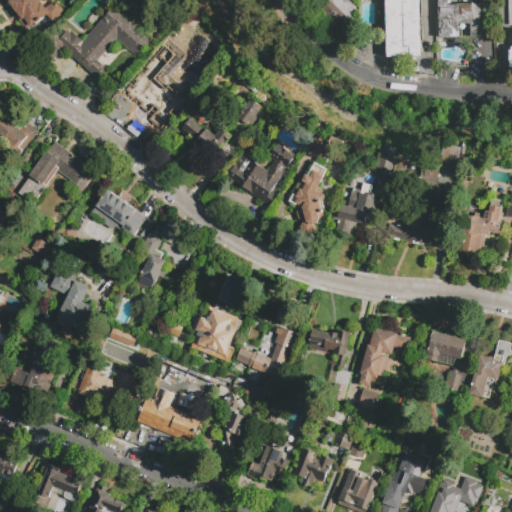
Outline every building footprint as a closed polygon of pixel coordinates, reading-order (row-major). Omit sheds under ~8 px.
[(40,0),(46,9),(54,1),(63,10),(52,21),(45,14),(24,29),(18,20),(21,19),(18,15),(9,2),(11,0),(40,0)] [(355,22),(345,34),(337,26),(336,29),(322,14),(323,13),(317,7),(324,0),(348,0),(356,5),(356,14),(355,22)] [(386,57),(386,0),(422,0),(422,57),(386,57)] [(480,3),(480,36),(436,37),(436,4),(480,3)] [(38,51),(54,33),(57,36),(63,31),(64,32),(66,30),(69,33),(71,31),(83,42),(112,8),(148,41),(135,56),(117,39),(98,60),(106,67),(95,79),(62,49),(51,62),(38,51)] [(175,51),(170,52),(165,48),(163,43),(166,38),(171,35),(176,37),(180,41),(179,47),(175,51)] [(158,55),(169,64),(161,72),(184,93),(177,101),(181,105),(171,117),(166,113),(165,113),(160,109),(145,126),(126,108),(141,92),(132,84),(158,55)] [(261,108),(248,126),(238,118),(251,100),(261,108)] [(25,121),(39,132),(22,154),(0,136),(0,111),(20,128),(25,121)] [(182,129),(190,119),(214,138),(221,129),(231,138),(226,144),(224,142),(207,164),(192,152),(197,146),(195,144),(197,141),(182,129)] [(308,153),(314,137),(337,145),(333,158),(326,156),(327,152),(322,151),(320,157),(308,153)] [(71,181),(58,172),(46,188),(45,187),(44,187),(29,177),(53,142),(84,164),(81,168),(91,175),(79,192),(68,185),(71,181)] [(268,207),(226,179),(250,142),(260,149),(251,161),(266,171),(273,160),(268,157),(277,143),(294,155),(285,168),(284,167),(281,172),(282,174),(270,192),(275,195),(268,207)] [(459,147),(439,145),(437,160),(423,158),(419,187),(437,189),(438,179),(452,181),(454,168),(457,169),(459,147)] [(395,158),(390,178),(375,174),(380,155),(395,158)] [(288,203),(293,195),(296,196),(302,184),(299,183),(304,175),(307,176),(314,163),(326,170),(314,191),(323,196),(321,200),(324,209),(317,211),(317,214),(318,215),(318,217),(318,218),(318,219),(318,221),(317,222),(317,223),(316,224),(315,224),(314,225),(313,225),(311,225),(310,225),(309,225),(308,225),(307,224),(306,224),(305,223),(304,222),(304,220),(303,219),(303,218),(301,210),(298,209),(296,209),(294,210),(292,209),(291,208),(289,207),(289,205),(288,203)] [(423,166),(441,168),(440,180),(441,180),(440,189),(442,190),(438,225),(437,226),(436,232),(438,234),(437,238),(436,239),(435,242),(434,242),(433,247),(424,246),(388,241),(391,224),(406,226),(411,187),(420,188),(423,166)] [(358,238),(349,236),(350,232),(341,230),(344,219),(341,218),(338,217),(341,205),(348,206),(353,187),(360,188),(361,183),(376,186),(374,194),(382,196),(376,219),(370,218),(368,224),(362,223),(358,238)] [(117,235),(90,215),(107,191),(145,219),(132,238),(121,230),(117,235)] [(479,253),(461,250),(467,215),(484,218),(485,210),(489,211),(490,201),(502,203),(499,221),(501,222),(499,234),(489,232),(488,237),(482,236),(479,253)] [(160,234),(164,226),(180,234),(176,241),(160,234)] [(148,235),(151,235),(153,230),(159,233),(157,238),(160,239),(156,251),(163,253),(160,259),(165,261),(161,270),(167,272),(164,279),(158,276),(154,286),(140,279),(141,276),(146,264),(138,260),(148,235)] [(48,241),(40,254),(31,248),(38,235),(48,241)] [(127,270),(120,286),(95,274),(102,258),(127,270)] [(216,300),(231,305),(240,279),(226,274),(216,300)] [(55,323),(72,287),(86,294),(82,302),(93,308),(82,331),(73,327),(71,331),(55,323)] [(228,364),(190,349),(197,330),(196,330),(196,329),(192,327),(196,317),(200,319),(201,316),(208,319),(212,310),(232,317),(232,316),(239,319),(236,325),(232,324),(229,330),(236,332),(229,348),(234,349),(228,364)] [(284,318),(297,323),(291,339),(294,340),(290,351),(288,350),(283,362),(266,356),(266,358),(264,357),(267,350),(252,345),(258,328),(268,331),(269,329),(278,333),(284,318)] [(279,378),(294,332),(279,327),(269,358),(238,348),(234,363),(279,378)] [(380,385),(370,382),(369,386),(360,384),(363,374),(360,373),(367,347),(369,347),(374,329),(410,338),(407,351),(394,347),(392,355),(382,352),(380,356),(387,358),(380,385)] [(343,368),(336,366),(338,355),(308,349),(312,330),(328,334),(328,331),(337,333),(337,331),(350,334),(343,368)] [(437,363),(425,360),(432,332),(465,341),(460,360),(439,355),(437,363)] [(487,398),(469,394),(479,355),(494,358),(498,340),(511,344),(509,350),(511,351),(511,353),(511,354),(509,355),(508,355),(507,355),(506,355),(503,367),(502,366),(499,379),(492,378),(487,398)] [(0,343),(9,347),(2,365),(0,364),(0,343)] [(9,382),(14,369),(30,375),(37,358),(59,367),(47,396),(9,382)] [(89,365),(101,369),(98,376),(113,382),(118,371),(134,378),(121,411),(77,394),(89,365)] [(185,437),(169,431),(170,429),(141,417),(154,372),(192,365),(195,379),(176,383),(173,409),(193,417),(185,437)] [(221,384),(225,373),(245,380),(241,391),(221,384)] [(333,382),(346,386),(342,403),(328,399),(333,382)] [(468,386),(465,402),(445,399),(447,384),(468,386)] [(373,411),(357,406),(362,390),(377,394),(373,411)] [(235,449),(224,451),(220,433),(223,425),(217,423),(222,413),(225,414),(226,413),(219,404),(232,396),(235,400),(237,398),(244,408),(243,416),(247,419),(246,421),(250,423),(249,427),(252,428),(245,440),(232,434),(235,449)] [(326,440),(329,432),(336,435),(338,432),(354,438),(350,451),(333,444),(334,443),(326,440)] [(362,458),(350,454),(355,440),(367,444),(362,458)] [(287,460),(281,476),(274,474),(271,481),(266,479),(265,481),(255,477),(267,447),(283,453),(281,458),(287,460)] [(1,493),(0,492),(0,482),(3,475),(0,474),(0,449),(4,451),(3,456),(18,462),(9,487),(4,485),(1,493)] [(305,449),(316,453),(313,462),(315,462),(316,459),(318,460),(320,455),(334,461),(325,485),(318,483),(316,489),(300,483),(302,479),(295,477),(305,449)] [(429,481),(424,496),(411,491),(410,495),(404,492),(396,511),(378,511),(395,467),(399,469),(405,453),(425,460),(419,477),(429,481)] [(55,487),(53,492),(51,491),(47,501),(43,500),(41,506),(31,502),(29,508),(32,509),(30,511),(14,511),(19,501),(21,502),(25,492),(33,496),(39,481),(43,482),(49,466),(61,470),(60,473),(83,482),(76,501),(72,502),(66,499),(64,496),(66,491),(55,487)] [(349,469),(359,473),(357,478),(369,483),(370,479),(380,483),(369,511),(359,507),(361,502),(352,499),(350,504),(337,499),(349,469)] [(428,511),(431,504),(434,505),(444,479),(464,487),(468,476),(482,482),(473,506),(460,501),(455,511),(428,511)] [(87,511),(98,485),(108,489),(107,492),(111,494),(110,498),(126,504),(123,511),(87,511)]
